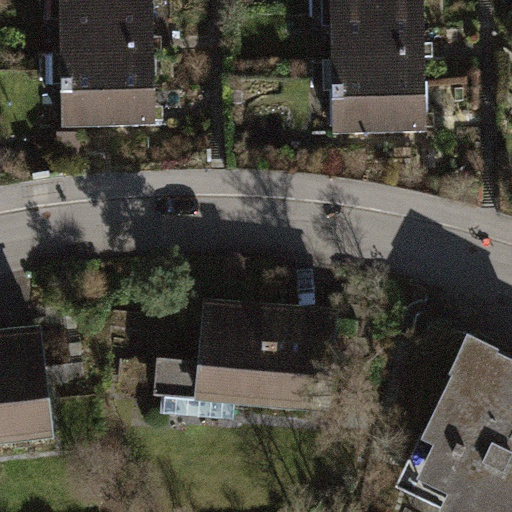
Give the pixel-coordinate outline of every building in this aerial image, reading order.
[(64,0),(66,58),(158,55),(156,0),(64,0)] [(362,0),(364,53),(465,50),(463,0),(362,0)] [(364,53),(366,124),(468,120),(465,50),(364,53)] [(66,58),(68,128),(159,126),(158,55),(66,58)] [(132,373),(130,435),(208,438),(209,414),(331,419),(334,322),(193,316),(191,375),(132,373)] [(38,344),(0,348),(0,456),(50,451),(38,344)] [(511,511),(511,388),(490,378),(494,371),(461,355),(444,391),(447,392),(393,505),(408,511),(511,511)]
